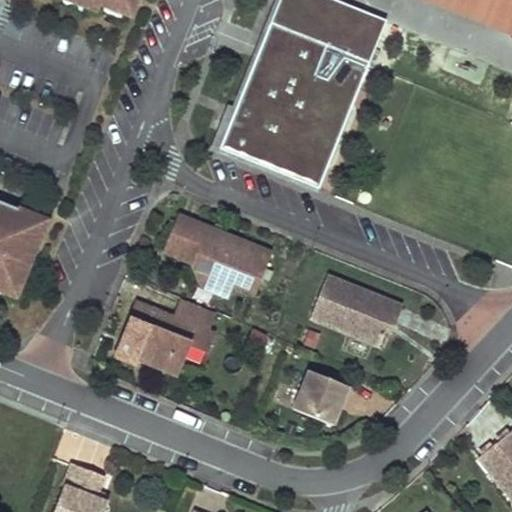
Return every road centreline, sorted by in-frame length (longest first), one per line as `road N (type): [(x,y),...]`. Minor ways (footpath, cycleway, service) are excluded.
road 1 (residential): [(508,329),(450,290),(134,153)]
road 2 (residential): [(45,384),(281,480),(337,480)]
road 3 (residential): [(45,384),(134,153)]
road 4 (residential): [(337,480),(375,466),(413,433),(508,329)]
road 5 (residential): [(0,34),(98,75),(65,151)]
road 6 (residential): [(134,153),(191,0)]
